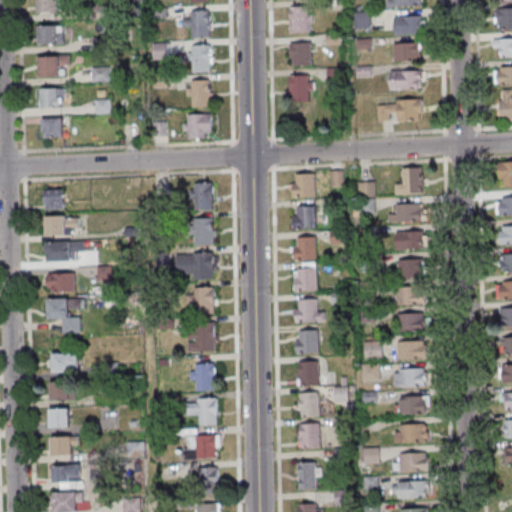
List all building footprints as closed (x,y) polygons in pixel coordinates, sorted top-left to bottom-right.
[(36,0),(65,0),(66,5),(60,5),(61,12),(57,12),(57,15),(37,16),(36,0)] [(386,0),(386,8),(421,6),(420,0),(386,0)] [(90,7),(104,6),(105,20),(91,20),(90,7)] [(150,8),(166,7),(166,19),(150,19),(150,8)] [(289,8),(307,7),(307,15),(313,15),(313,23),(309,24),(309,33),(289,34),(288,20),(289,20),(289,8)] [(496,10),(511,8),(511,29),(499,30),(498,23),(496,24),(496,10)] [(190,20),(190,12),(208,12),(208,23),(210,23),(210,32),(209,32),(209,39),(191,39),(190,27),(181,28),(181,20),(190,20)] [(353,12),(369,12),(370,28),(354,29),(353,12)] [(393,17),(420,16),(421,35),(394,36),(393,17)] [(37,29),(63,28),(63,35),(64,35),(64,47),(38,48),(37,29)] [(325,35),(326,46),(340,46),(340,35),(325,35)] [(92,38),(92,52),(107,52),(107,38),(92,38)] [(492,40),(511,38),(511,58),(499,59),(499,48),(492,49),(492,40)] [(356,40),(370,39),(371,50),(356,50),(356,40)] [(288,44),(310,43),(311,66),(292,67),(292,59),(289,59),(288,44)] [(393,44),(418,43),(421,46),(421,49),(419,51),(420,63),(393,64),(393,44)] [(151,44),(166,44),(167,60),(151,61),(151,44)] [(190,47),(209,46),(210,59),(212,59),(212,65),(209,65),(209,73),(191,73),(191,62),(186,62),(186,54),(190,54),(190,47)] [(38,57),(69,56),(69,67),(59,67),(60,79),(39,80),(38,57)] [(90,67),(91,83),(108,82),(108,66),(90,67)] [(370,66),(370,77),(356,78),(355,67),(370,66)] [(499,68),(511,66),(511,85),(498,87),(498,85),(493,85),(492,71),(500,71),(499,68)] [(326,68),(327,83),(341,82),(340,68),(326,68)] [(390,73),(390,91),(419,91),(418,81),(421,81),(421,72),(390,73)] [(288,77),(307,76),(307,84),(313,84),(313,91),(308,91),(308,103),(289,104),(288,89),(289,89),(288,77)] [(150,77),(166,77),(166,88),(151,89),(150,77)] [(190,82),(209,81),(209,94),(212,94),(212,99),(209,99),(210,109),(191,109),(190,97),(185,98),(185,89),(190,89),(190,82)] [(39,91),(63,89),(63,99),(59,99),(59,109),(41,110),(40,108),(37,108),(37,100),(39,100),(39,91)] [(501,91),(511,90),(511,120),(499,121),(498,101),(502,101),(501,91)] [(376,106),(397,105),(397,101),(421,99),(422,115),(419,115),(419,122),(397,123),(396,113),(388,114),(388,122),(377,122),(376,106)] [(94,100),(94,115),(110,114),(109,100),(94,100)] [(181,124),(186,124),(186,116),(210,115),(211,135),(204,135),(204,140),(187,140),(187,133),(182,133),(181,124)] [(40,122),(61,121),(62,140),(44,141),(43,134),(41,134),(40,122)] [(151,138),(151,123),(164,123),(165,137),(151,138)] [(495,161),(511,159),(511,184),(501,185),(501,177),(496,177),(495,161)] [(401,182),(400,176),(399,174),(399,170),(400,168),(400,166),(419,165),(419,173),(421,173),(422,182),(420,183),(420,192),(393,193),(392,182),(401,182)] [(327,170),(328,186),(342,185),(341,169),(327,170)] [(293,173),(312,172),(313,195),(290,196),(290,182),(294,182),(293,173)] [(373,180),(374,195),(356,196),(356,181),(373,180)] [(192,199),(187,199),(186,190),(192,189),(192,183),(210,183),(211,209),(192,210),(192,199)] [(42,189),(43,209),(62,208),(61,188),(42,189)] [(511,195),(511,213),(498,215),(497,200),(500,200),(499,196),(511,195)] [(342,196),(343,207),(328,208),(327,197),(342,196)] [(373,196),(374,214),(357,214),(357,197),(373,196)] [(394,212),(393,203),(419,202),(419,206),(421,206),(421,213),(419,214),(419,220),(386,221),(386,212),(394,212)] [(294,205),(312,204),(313,227),(292,228),(291,215),(295,215),(294,205)] [(43,215),(62,214),(62,217),(77,217),(77,228),(73,228),(73,231),(70,231),(70,234),(43,235),(43,215)] [(192,219),(210,219),(211,231),(214,231),(214,237),(212,237),(212,245),(193,245),(193,235),(186,235),(186,227),(193,226),(192,219)] [(372,224),(372,235),(358,236),(358,224),(372,224)] [(500,230),(500,225),(511,224),(511,242),(498,243),(498,230),(500,230)] [(123,228),(123,237),(138,236),(138,227),(123,228)] [(328,229),(328,243),(343,243),(342,229),(328,229)] [(394,230),(395,249),(422,248),(421,229),(394,230)] [(295,237),(313,235),(315,259),(293,261),(291,246),(295,246),(295,237)] [(45,240),(69,239),(69,241),(83,240),(83,250),(75,250),(75,259),(45,260),(45,251),(43,249),(43,244),(45,243),(45,240)] [(168,266),(167,251),(154,252),(155,266),(168,266)] [(501,253),(511,252),(511,271),(501,272),(501,266),(499,266),(498,259),(501,259),(501,253)] [(174,255),(191,255),(191,253),(211,253),(212,280),(192,280),(192,274),(175,275),(174,255)] [(359,268),(358,255),(373,254),(374,267),(359,268)] [(396,258),(396,277),(421,276),(421,265),(423,264),(423,260),(420,259),(420,257),(396,258)] [(95,266),(96,281),(111,280),(110,265),(95,266)] [(295,269),(296,277),(292,277),(293,291),(315,290),(314,268),(295,269)] [(45,272),(72,272),(73,290),(49,291),(49,287),(46,287),(45,272)] [(500,283),(500,280),(511,279),(511,297),(498,298),(498,283),(500,283)] [(373,280),(373,294),(359,295),(358,281),(373,280)] [(390,295),(395,295),(394,286),(423,285),(423,303),(390,304),(390,295)] [(193,294),(192,288),(212,287),(213,314),(193,314),(193,304),(183,304),(183,295),(193,294)] [(329,292),(330,303),(344,302),(344,292),(329,292)] [(45,297),(66,296),(66,298),(83,298),(83,307),(66,308),(67,316),(78,316),(78,332),(60,333),(59,317),(45,317),(45,297)] [(296,299),(315,298),(316,311),(323,311),(324,321),(293,322),(293,308),(297,308),(296,299)] [(117,299),(117,307),(103,308),(103,300),(117,299)] [(498,307),(511,306),(511,323),(498,324),(498,307)] [(373,307),(374,321),(358,322),(358,308),(373,307)] [(395,312),(421,311),(421,316),(424,316),(424,324),(421,324),(422,330),(396,331),(395,312)] [(155,330),(155,319),(172,318),(172,329),(155,330)] [(186,330),(194,330),(194,322),(212,322),(213,335),(216,335),(216,341),(213,341),(213,351),(186,351),(186,342),(195,342),(195,339),(186,339),(186,330)] [(293,340),(298,339),(297,330),(316,329),(317,352),(294,353),(293,340)] [(497,337),(511,336),(511,353),(503,354),(503,344),(497,344),(497,337)] [(395,341),(421,339),(422,344),(425,343),(425,358),(396,359),(395,341)] [(380,340),(381,359),(363,360),(362,341),(380,340)] [(50,351),(50,358),(47,358),(48,367),(50,367),(51,371),(71,370),(71,364),(76,364),(75,351),(71,351),(71,350),(50,351)] [(296,361),(316,360),(317,384),(298,385),(298,379),(294,379),(294,372),(297,372),(296,361)] [(194,378),(194,390),(213,389),(213,372),(213,368),(212,366),(212,362),(193,363),(193,371),(188,371),(188,379),(194,378)] [(360,364),(360,380),(378,380),(378,363),(360,364)] [(500,364),(511,363),(511,382),(501,383),(500,364)] [(116,375),(116,367),(101,367),(101,376),(116,375)] [(392,372),(397,372),(397,369),(422,367),(422,371),(425,371),(425,379),(423,380),(423,385),(392,386),(392,372)] [(67,380),(67,388),(73,388),(74,398),(48,399),(48,380),(67,380)] [(331,386),(332,401),(347,401),(346,386),(331,386)] [(297,392),(316,391),(318,415),(299,416),(298,409),(295,410),(295,403),(297,403),(297,392)] [(375,391),(375,402),(361,402),(360,391),(375,391)] [(501,392),(511,391),(511,409),(504,410),(504,401),(501,401),(501,392)] [(156,409),(156,395),(170,395),(170,409),(156,409)] [(398,396),(399,414),(425,413),(425,412),(426,410),(426,405),(428,405),(427,395),(398,396)] [(182,402),(196,402),(196,398),(214,397),(215,416),(214,416),(215,424),(197,424),(196,414),(182,414),(182,402)] [(47,407),(67,406),(68,426),(46,427),(46,418),(47,418),(47,407)] [(332,417),(333,433),(347,433),(346,416),(332,417)] [(502,419),(511,418),(511,436),(503,437),(502,419)] [(298,423),(317,422),(318,446),(296,447),(295,435),(298,434),(298,423)] [(393,431),(399,431),(398,424),(423,423),(424,424),(425,428),(424,430),(426,431),(426,436),(424,438),(424,441),(393,442),(393,431)] [(156,429),(171,428),(171,439),(157,440),(156,429)] [(185,435),(194,435),(194,434),(214,433),(215,448),(213,448),(214,456),(182,458),(181,448),(186,448),(185,435)] [(49,435),(69,434),(69,435),(76,435),(77,445),(70,445),(70,453),(50,454),(49,435)] [(125,442),(125,457),(143,456),(142,441),(125,442)] [(377,446),(378,463),(363,463),(362,447),(377,446)] [(331,448),(332,463),(347,462),(346,447),(331,448)] [(503,448),(511,447),(511,462),(506,463),(505,455),(503,455),(503,448)] [(397,452),(397,462),(391,462),(391,471),(427,470),(427,456),(424,456),(424,452),(397,452)] [(295,462),(313,461),(314,467),(320,467),(320,476),(314,477),(315,487),(297,488),(295,462)] [(50,465),(78,464),(78,475),(67,475),(67,480),(51,481),(50,465)] [(197,467),(215,466),(216,493),(198,494),(197,467)] [(86,471),(86,481),(94,480),(94,471),(86,471)] [(377,488),(376,475),(362,476),(362,489),(377,488)] [(396,481),(396,485),(390,485),(390,494),(396,494),(396,498),(426,497),(426,489),(428,489),(427,480),(396,481)] [(333,504),(332,490),(347,489),(348,504),(333,504)] [(51,491),(74,490),(74,492),(80,492),(80,501),(74,501),(75,511),(52,511),(52,502),(50,500),(50,495),(51,494),(51,491)] [(121,498),(121,511),(138,511),(138,497),(121,498)] [(188,497),(188,509),(174,509),(174,498),(188,497)] [(194,511),(194,503),(216,502),(216,511),(194,511)] [(378,511),(378,502),(362,502),(362,511),(378,511)] [(296,511),(296,503),(313,503),(314,508),(320,508),(320,511),(296,511)]
